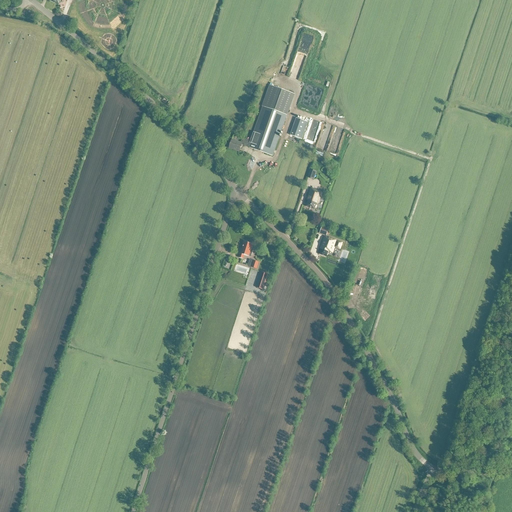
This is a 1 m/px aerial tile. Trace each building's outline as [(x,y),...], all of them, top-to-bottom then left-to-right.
[(273,156),(287,115),(294,94),(270,86),(251,141),(242,138),(241,143),(232,140),(229,148),(239,152),(242,145),(248,147),(273,156)] [(302,139),(308,122),(296,118),(290,135),(302,139)] [(314,180),(316,172),(310,170),(307,178),(314,180)] [(318,204),(322,193),(319,192),(319,191),(311,188),(307,200),(308,201),(306,207),(315,210),(317,204),(318,204)] [(328,236),(330,230),(329,229),(322,227),(320,234),(326,236),(327,235),(328,236)] [(342,243),(324,237),(321,246),(322,246),(319,254),(327,257),(329,251),(333,253),(334,249),(334,247),(340,250),(342,243)] [(252,244),(244,242),(241,254),(239,258),(243,259),(244,255),(249,256),(249,255),(252,255),(253,250),(251,249),(252,244)] [(268,275),(262,273),(257,288),(263,290),(268,275)]
